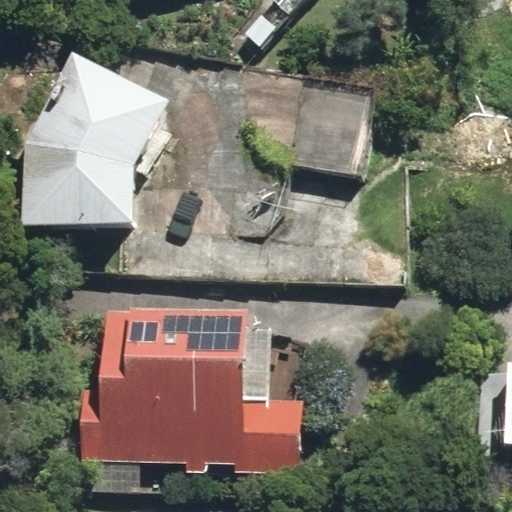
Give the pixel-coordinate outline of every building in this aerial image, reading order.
[(101,0),(104,10),(134,0),(101,0)] [(278,0),(297,16),(311,0),(278,0)] [(33,230),(145,232),(145,173),(180,106),(81,56),(34,148),(33,230)] [(196,476),(216,476),(216,470),(252,471),(256,322),(114,319),(113,393),(94,393),(93,462),(196,466),(196,476)] [(511,372),(491,372),(487,472),(511,473),(511,372)]
